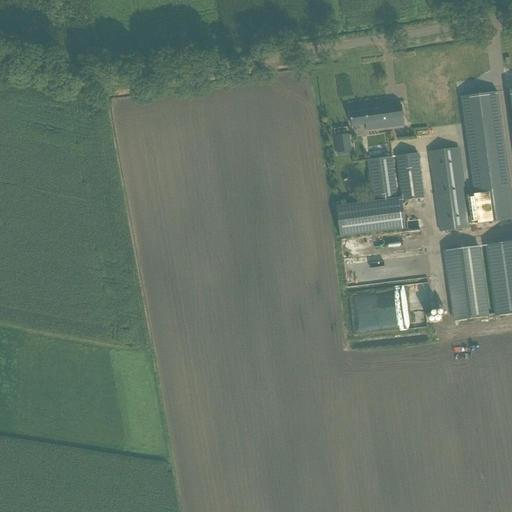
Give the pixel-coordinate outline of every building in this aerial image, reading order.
[(491,93),(461,97),(465,121),(475,194),(466,196),(470,226),(511,219),(511,196),(498,92),(491,93)] [(366,125),(367,131),(404,126),(401,106),(350,113),(352,127),(366,125)] [(344,153),(351,152),(350,138),(342,139),(344,153)] [(458,148),(429,152),(440,233),(469,228),(458,148)] [(396,157),(402,198),(398,199),(392,158),(367,161),(373,202),(336,208),(340,237),(406,228),(402,202),(424,199),(417,154),(396,157)] [(511,241),(486,245),(496,316),(511,313),(511,241)] [(488,317),(478,246),(445,251),(455,322),(488,317)]
